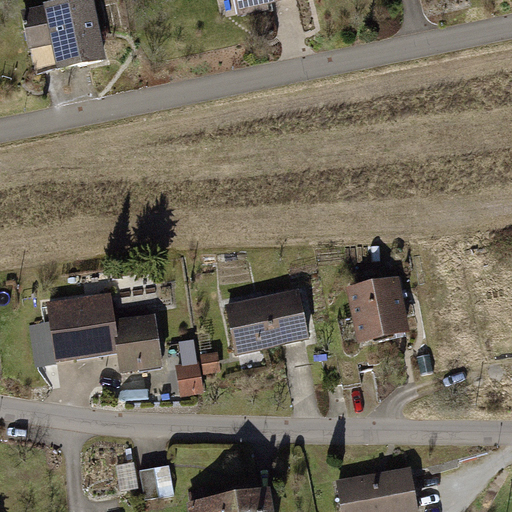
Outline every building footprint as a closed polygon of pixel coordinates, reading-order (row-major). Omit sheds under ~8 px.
[(93,0),(66,0),(21,11),(31,49),(58,43),(64,72),(108,62),(93,0)] [(233,0),(238,20),(302,5),(300,0),(233,0)] [(399,279),(348,290),(360,345),(411,334),(399,279)] [(302,290),(228,304),(238,355),(312,341),(302,290)] [(115,295),(51,304),(59,366),(121,357),(123,375),(166,369),(158,315),(119,320),(115,295)] [(204,364),(180,367),(184,398),(208,395),(206,378),(225,376),(222,352),(203,355),(204,364)] [(171,467),(141,472),(147,510),(178,506),(171,467)] [(421,511),(415,470),(339,481),(343,511),(421,511)] [(276,511),(274,491),(190,504),(191,511),(276,511)]
